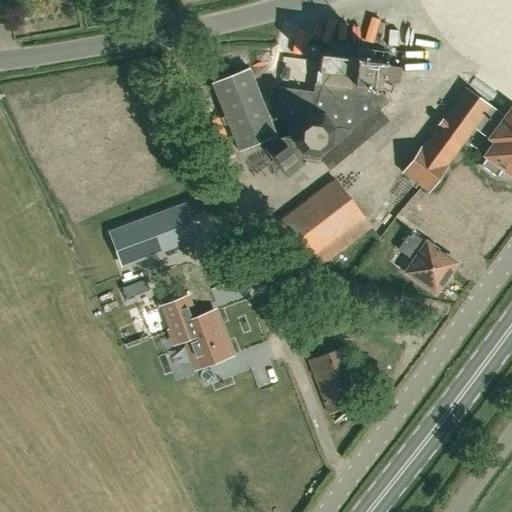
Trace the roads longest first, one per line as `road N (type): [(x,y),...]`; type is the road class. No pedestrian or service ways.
road 1 (unclassified): [(327,511),(511,256)]
road 2 (primary): [(367,511),(511,317)]
road 3 (tertiary): [(0,65),(167,37)]
road 4 (tertiary): [(167,37),(314,0)]
